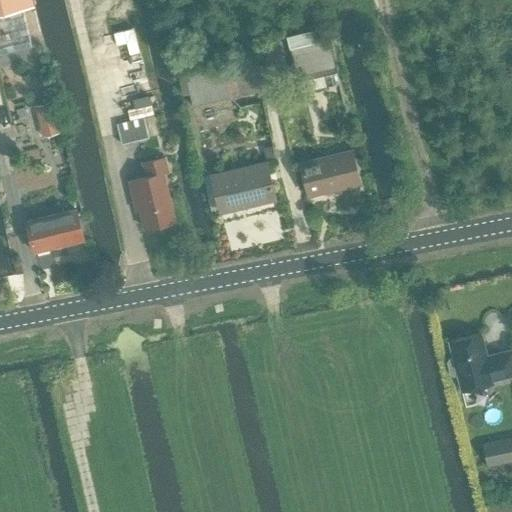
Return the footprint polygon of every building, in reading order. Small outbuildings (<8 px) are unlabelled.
[(0,0),(0,13),(33,6),(31,0),(0,0)] [(0,57),(33,49),(23,10),(0,16),(0,57)] [(315,30),(288,36),(291,51),(298,80),(325,74),(328,86),(340,83),(330,41),(318,44),(315,30)] [(224,65),(185,74),(192,106),(232,97),(224,65)] [(51,101),(35,106),(43,137),(59,133),(51,101)] [(117,126),(122,145),(150,138),(145,119),(117,126)] [(302,164),(310,197),(361,185),(353,152),(302,164)] [(147,178),(129,182),(134,203),(138,202),(145,230),(178,222),(166,175),(171,174),(168,158),(144,164),(147,178)] [(266,162),(211,175),(219,204),(250,197),(252,205),(275,199),(266,162)] [(27,223),(35,254),(85,241),(77,209),(27,223)] [(485,355),(480,334),(448,342),(460,391),(492,383),(491,381),(511,375),(511,353),(511,349),(485,355)] [(511,438),(483,444),(488,465),(511,459),(511,438)]
